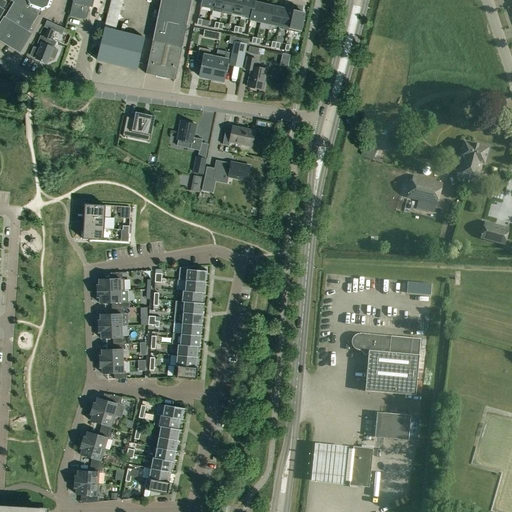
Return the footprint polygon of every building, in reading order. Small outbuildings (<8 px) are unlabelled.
[(0,40),(19,52),(30,34),(27,32),(38,14),(36,14),(39,10),(41,10),(49,7),(51,0),(9,0),(13,2),(0,23),(0,40)] [(89,7),(92,7),(93,0),(99,0),(102,1),(101,0),(72,0),(69,16),(80,18),(87,14),(89,7)] [(175,79),(191,0),(160,0),(145,73),(175,79)] [(211,8),(212,0),(201,0),(201,6),(211,8)] [(211,8),(211,10),(221,13),(223,0),(212,0),(211,8)] [(231,15),(232,13),(231,13),(233,0),(223,0),(221,13),(231,15)] [(233,0),(231,13),(232,13),(241,15),(244,0),(233,0)] [(250,17),(251,17),(254,2),(254,0),(244,0),(241,15),(250,17)] [(251,17),(250,17),(250,20),(260,22),(264,5),(254,2),(251,17)] [(260,22),(270,24),(274,7),(264,5),(260,22)] [(284,9),(274,7),(270,24),(279,26),(278,28),(280,29),(284,9)] [(290,31),(294,11),(284,9),(280,29),(290,31)] [(300,33),(304,13),(294,11),(290,31),(300,33)] [(37,43),(40,44),(35,58),(46,63),(48,57),(54,59),(58,50),(53,48),(56,42),(50,39),(53,30),(55,25),(46,21),(44,27),(47,28),(43,37),(40,35),(37,43)] [(96,60),(136,70),(144,37),(104,28),(96,60)] [(212,31),(211,39),(219,40),(221,33),(212,31)] [(236,42),(234,51),(232,64),(242,66),(245,53),(247,44),(236,42)] [(209,56),(210,50),(199,48),(196,60),(202,62),(199,77),(205,78),(204,78),(211,80),(216,58),(209,56)] [(254,66),(256,59),(247,57),(244,69),(250,70),(247,87),(262,90),(266,69),(254,66)] [(211,80),(217,81),(223,82),(228,60),(216,58),(211,80)] [(133,132),(150,136),(155,116),(135,112),(134,118),(126,117),(122,136),(132,138),(133,132)] [(180,122),(177,139),(191,142),(190,149),(200,151),(202,139),(193,138),(196,125),(180,122)] [(228,146),(229,141),(251,145),(254,131),(232,127),(231,132),(225,131),(222,144),(228,146)] [(470,159),(474,143),(463,140),(459,157),(455,155),(453,163),(454,164),(459,166),(458,171),(469,174),(473,160),(470,159)] [(360,156),(373,161),(377,150),(358,143),(356,149),(362,151),(360,156)] [(482,163),(484,163),(488,147),(474,143),(470,159),(473,160),(469,174),(470,174),(468,180),(477,182),(482,163)] [(205,159),(196,157),(193,172),(202,174),(205,159)] [(228,177),(246,180),(249,166),(231,162),(230,164),(216,161),(213,178),(220,179),(222,174),(228,175),(228,177)] [(413,175),(407,197),(436,205),(442,183),(413,175)] [(213,180),(212,180),(204,179),(202,190),(210,192),(213,180)] [(198,192),(200,185),(192,183),(191,191),(198,192)] [(104,217),(105,205),(84,204),(84,216),(104,217)] [(104,229),(104,217),(84,216),(83,228),(104,229)] [(504,244),(508,228),(485,222),(481,237),(504,244)] [(83,228),(82,239),(103,240),(104,229),(83,228)] [(185,280),(206,282),(205,282),(206,272),(207,272),(207,271),(186,269),(185,280)] [(120,291),(124,291),(124,279),(122,279),(122,273),(122,272),(110,273),(110,279),(98,280),(98,282),(96,282),(97,291),(120,291)] [(206,283),(206,282),(185,280),(184,291),(182,290),(182,291),(205,293),(204,292),(205,283),(206,283)] [(431,284),(408,282),(407,293),(430,295),(431,284)] [(111,309),(123,308),(129,308),(128,302),(121,302),(120,291),(97,291),(97,301),(99,300),(99,303),(111,303),(111,309)] [(182,291),(181,302),(204,304),(204,303),(201,303),(202,293),(205,293),(182,291)] [(204,304),(181,302),(183,302),(182,313),(203,314),(202,314),(203,304),(204,304)] [(123,314),(123,308),(111,309),(112,314),(100,315),(100,317),(98,318),(98,327),(121,326),(121,314),(123,314)] [(182,313),(181,323),(202,325),(201,325),(202,315),(203,315),(203,314),(182,313)] [(202,326),(202,325),(181,323),(180,334),(201,336),(200,335),(201,326),(202,326)] [(121,326),(98,327),(98,336),(100,336),(100,338),(113,338),(113,344),(124,343),(124,337),(122,337),(121,326)] [(352,345),(353,347),(355,348),(357,349),(358,349),(358,350),(359,350),(361,350),(365,355),(366,354),(368,354),(368,359),(365,391),(368,391),(396,393),(416,395),(419,354),(421,339),(391,336),(370,334),(368,334),(360,333),(358,333),(356,334),(354,335),(353,337),(352,339),(351,341),(352,343),(352,345)] [(177,344),(177,345),(200,347),(200,346),(199,346),(200,336),(201,336),(180,334),(179,344),(177,344)] [(99,362),(123,361),(122,349),(125,349),(124,343),(113,344),(113,349),(101,350),(101,353),(99,353),(99,362)] [(200,347),(177,345),(176,355),(197,357),(196,357),(197,347),(200,347)] [(174,366),(197,368),(195,368),(196,358),(197,358),(197,357),(176,355),(175,366),(174,366)] [(102,373),(114,373),(114,379),(126,379),(126,372),(123,372),(123,361),(99,362),(99,371),(102,371),(102,373)] [(196,379),(197,368),(174,366),(173,377),(196,379)] [(114,415),(118,402),(120,403),(119,403),(120,403),(120,402),(121,398),(122,398),(122,397),(121,397),(116,396),(111,395),(110,395),(108,401),(97,398),(96,401),(94,400),(91,409),(114,415)] [(159,415),(182,419),(184,408),(163,404),(161,415),(159,415)] [(114,416),(114,415),(91,409),(89,418),(91,418),(90,421),(102,424),(100,430),(111,433),(113,427),(110,427),(114,416)] [(395,414),(377,412),(375,437),(393,439),(408,440),(410,415),(395,414)] [(180,429),(177,429),(179,419),(182,420),(182,419),(159,415),(155,414),(153,425),(157,426),(180,430),(180,429)] [(159,427),(157,437),(178,441),(178,440),(177,440),(179,430),(180,430),(157,426),(159,427)] [(111,433),(100,430),(98,435),(87,432),(86,435),(84,434),(81,443),(104,449),(107,438),(109,439),(111,433)] [(155,447),(176,451),(175,451),(177,441),(178,441),(157,437),(155,447)] [(329,444),(315,442),(311,481),(325,483),(344,484),(345,480),(350,481),(353,450),(348,450),(348,445),(329,444)] [(104,449),(81,443),(79,451),(81,452),(80,455),(91,458),(90,465),(102,467),(102,461),(100,460),(104,449)] [(373,448),(368,448),(363,447),(353,446),(353,450),(350,481),(349,485),(360,486),(369,487),(373,448)] [(151,457),(151,458),(174,462),(174,461),(173,461),(175,451),(176,452),(176,451),(155,447),(153,458),(151,457)] [(169,472),(171,462),(174,462),(151,458),(149,468),(169,472)] [(99,472),(101,473),(102,467),(90,465),(89,472),(77,471),(77,473),(75,473),(74,482),(98,484),(99,472)] [(146,478),(146,479),(169,483),(167,482),(169,472),(149,468),(148,479),(146,478)] [(150,491),(149,496),(148,496),(149,497),(160,496),(160,495),(159,495),(160,493),(167,494),(169,483),(146,479),(144,490),(150,491)] [(98,484),(74,482),(73,491),(75,491),(75,494),(87,495),(87,503),(92,502),(92,503),(93,503),(93,502),(98,502),(99,501),(98,501),(99,496),(97,496),(98,484)]
